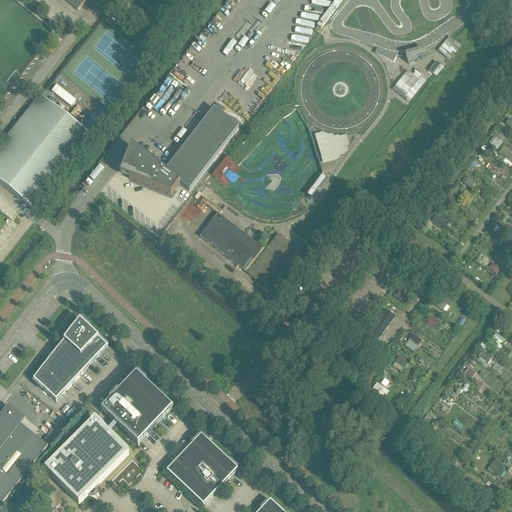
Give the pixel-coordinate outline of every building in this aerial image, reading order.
[(62,0),(78,12),(86,0),(62,0)] [(98,16),(105,7),(96,0),(95,0),(89,9),(98,16)] [(405,55),(408,66),(418,63),(417,61),(427,58),(425,50),(405,55)] [(375,55),(394,64),(397,58),(385,53),(377,51),(375,55)] [(429,72),(433,76),(441,66),(436,63),(429,72)] [(53,99),(68,80),(62,75),(47,94),(53,99)] [(108,117),(72,89),(59,106),(95,134),(108,117)] [(0,147),(0,184),(36,213),(94,140),(40,97),(0,147)] [(166,172),(165,174),(180,185),(189,193),(238,129),(214,110),(166,172)] [(491,146),(497,151),(501,144),(493,139),(489,145),(491,146)] [(123,171),(120,177),(129,180),(171,197),(175,191),(180,185),(165,174),(131,148),(123,171)] [(468,179),(464,184),(469,188),(473,183),(468,179)] [(438,218),(440,216),(438,214),(436,217),(432,222),(441,230),(445,224),(438,218)] [(217,215),(200,238),(248,275),(264,288),(294,248),(278,236),(264,254),(261,252),(263,250),(217,215)] [(489,271),(496,276),(499,270),(493,265),(489,271)] [(450,301),(443,296),(440,301),(446,306),(450,301)] [(366,337),(375,344),(395,318),(385,311),(366,337)] [(430,319),(426,324),(434,331),(438,326),(430,319)] [(72,333),(33,382),(32,383),(41,392),(42,390),(56,403),(107,349),(107,348),(108,347),(99,338),(98,340),(89,331),(90,330),(81,322),(80,323),(79,323),(78,322),(70,331),(72,333)] [(451,335),(454,330),(446,324),(443,328),(451,335)] [(496,335),(492,340),(501,347),(505,342),(496,335)] [(422,342),(413,336),(409,341),(418,348),(422,342)] [(479,358),(488,365),(492,359),(483,352),(479,358)] [(396,363),(405,369),(408,365),(399,358),(396,363)] [(465,375),(471,380),(474,375),(468,370),(465,375)] [(127,385),(101,412),(138,447),(172,410),(173,408),(164,400),(163,401),(136,376),(135,376),(134,375),(126,383),(127,385)] [(372,391),(379,396),(384,390),(377,385),(372,391)] [(440,410),(444,413),(449,407),(444,404),(440,410)] [(0,504),(2,506),(48,449),(20,428),(25,422),(19,417),(15,413),(8,408),(0,418),(0,504)] [(46,438),(41,444),(49,450),(69,425),(53,412),(49,417),(58,424),(46,438)] [(91,425),(51,465),(45,471),(79,505),(88,496),(87,496),(87,495),(87,494),(86,495),(85,494),(88,492),(89,493),(92,490),(91,488),(96,484),(98,486),(129,455),(104,430),(95,420),(91,424),(91,425)] [(424,446),(431,437),(426,433),(419,442),(424,446)] [(229,461),(228,463),(201,437),(199,436),(191,445),(192,446),(166,474),(203,508),(238,471),(237,471),(238,470),(229,461)] [(496,461),(491,467),(498,472),(503,467),(496,461)] [(261,511),(260,511),(280,511),(270,502),(270,503),(268,501),(260,510),(261,511)]
